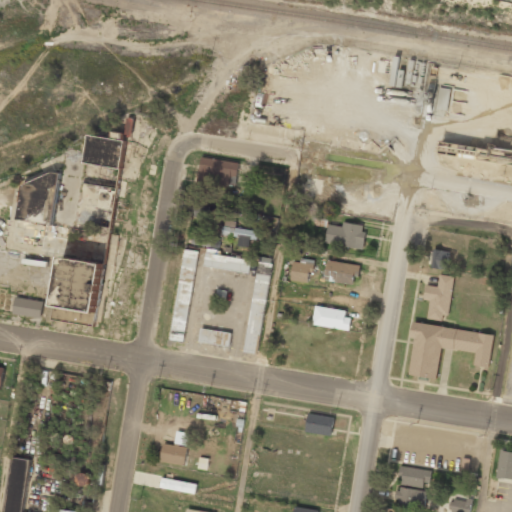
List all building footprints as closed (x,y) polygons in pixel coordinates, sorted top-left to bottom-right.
[(447,112),(451,89),(440,87),(436,110),(447,112)] [(126,140),(90,134),(85,162),(121,169),(126,140)] [(237,183),(237,160),(199,159),(199,182),(237,183)] [(53,225),(60,180),(25,175),(18,219),(53,225)] [(194,216),(207,219),(210,206),(197,203),(194,216)] [(248,239),(257,240),(258,231),(235,228),(236,221),(224,220),(222,235),(239,237),(238,245),(247,246),(248,239)] [(327,225),(326,245),(363,247),(365,224),(342,223),(342,226),(327,225)] [(212,246),(212,238),(192,237),(192,245),(212,246)] [(204,266),(249,273),(251,260),(215,254),(216,250),(207,248),(204,266)] [(172,340),(186,342),(196,251),(182,249),(172,340)] [(430,267),(447,270),(450,251),(433,249),(430,267)] [(103,262),(61,257),(53,321),(96,326),(103,262)] [(246,352),(259,354),(270,258),(257,257),(246,352)] [(309,272),(314,272),(315,261),(293,259),(291,281),(308,283),(309,272)] [(358,265),(327,260),(324,280),(355,285),(358,265)] [(427,319),(447,321),(453,276),(440,274),(438,286),(426,285),(424,300),(430,300),(427,319)] [(43,301),(16,296),(12,313),(40,318),(43,301)] [(352,313),(315,306),(312,324),(349,331),(352,313)] [(442,348),(475,353),(474,365),(489,368),(494,334),(415,323),(408,375),(438,379),(442,348)] [(230,346),(231,332),(200,329),(199,343),(230,346)] [(305,432),(332,437),(335,417),(309,413),(305,432)] [(161,463),(185,466),(188,446),(163,443),(161,463)] [(511,451),(500,451),(497,477),(511,478),(511,451)] [(23,511),(30,459),(11,457),(3,511),(23,511)] [(430,469),(401,467),(399,485),(428,488),(430,469)] [(197,484),(162,477),(160,487),(195,494),(197,484)] [(427,492),(399,486),(396,503),(424,509),(427,492)] [(451,511),(468,511),(471,501),(454,498),(451,511)]
